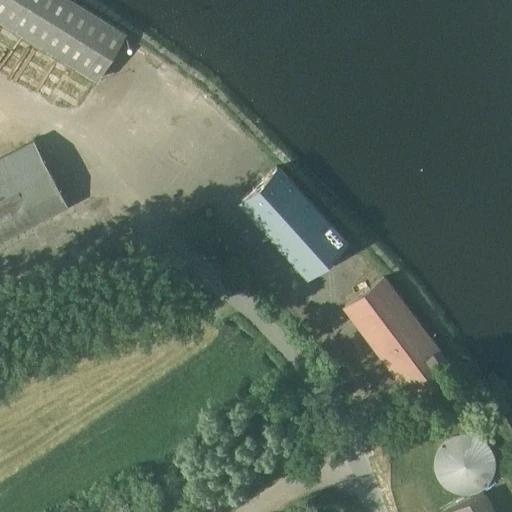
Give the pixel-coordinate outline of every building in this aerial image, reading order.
[(0,0),(0,18),(99,78),(123,38),(60,0),(0,0)] [(33,139),(0,156),(0,238),(66,204),(33,139)] [(276,167),(240,200),(308,274),(343,242),(276,167)] [(413,398),(452,369),(382,278),(344,307),(413,398)] [(493,511),(482,492),(444,511),(443,511),(493,511)]
